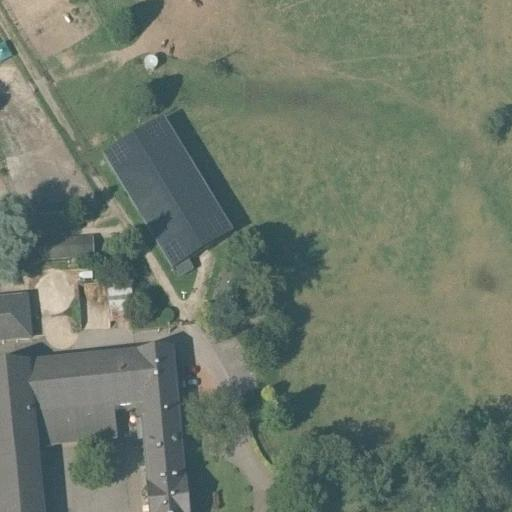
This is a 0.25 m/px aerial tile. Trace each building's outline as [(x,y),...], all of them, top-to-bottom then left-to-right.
[(231,237),(161,121),(103,157),(174,272),(231,237)] [(32,228),(66,228),(66,210),(32,209),(32,228)] [(0,234),(8,234),(8,232),(7,216),(0,215),(0,234)] [(85,228),(8,232),(8,234),(9,262),(87,258),(85,228)] [(28,298),(0,300),(0,345),(33,342),(28,298)] [(174,355),(138,358),(143,409),(144,425),(146,447),(147,456),(151,511),(188,511),(182,445),(174,355)] [(29,368),(34,417),(113,411),(143,409),(138,358),(29,368)] [(42,511),(37,456),(36,449),(34,417),(29,368),(0,370),(0,511),(42,511)] [(34,417),(36,449),(116,443),(113,411),(34,417)]
